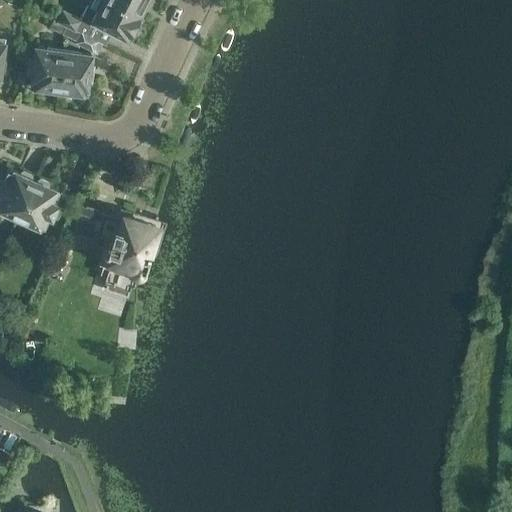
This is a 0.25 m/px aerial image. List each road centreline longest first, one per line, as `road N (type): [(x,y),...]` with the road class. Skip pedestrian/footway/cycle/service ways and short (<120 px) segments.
road 1 (residential): [(135,121),(113,136),(0,120)]
road 2 (residential): [(135,121),(197,0)]
